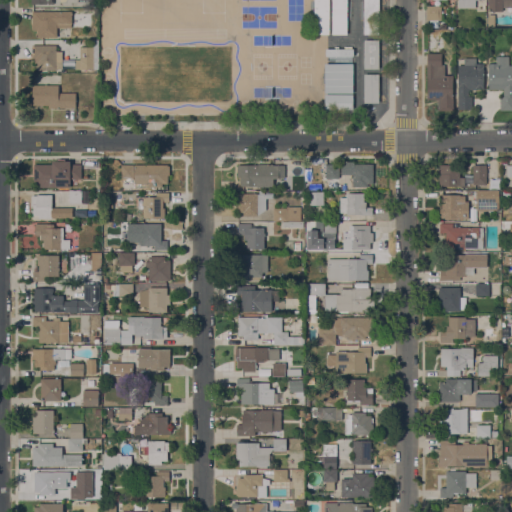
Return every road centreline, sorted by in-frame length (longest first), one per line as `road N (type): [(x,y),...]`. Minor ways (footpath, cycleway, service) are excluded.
road 1 (residential): [(511,140),(0,143)]
road 2 (residential): [(405,511),(405,0)]
road 3 (residential): [(202,511),(202,140)]
road 4 (tertiary): [(0,483),(0,143)]
